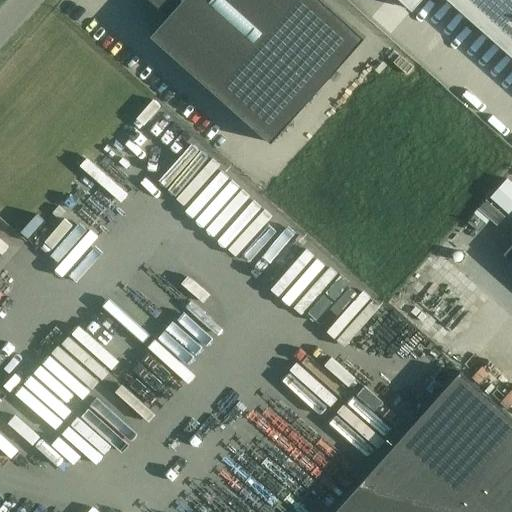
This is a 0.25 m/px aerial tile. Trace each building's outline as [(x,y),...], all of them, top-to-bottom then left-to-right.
[(150,36),(271,143),(364,38),(321,0),(148,0),(167,17),(150,36)] [(511,0),(400,0),(411,10),(420,0),(448,0),(511,56),(511,0)] [(511,182),(506,178),(490,196),(508,212),(511,207),(511,182)] [(485,200),(478,208),(496,225),(503,217),(485,200)] [(359,485),(334,511),(511,511),(511,417),(460,371),(359,485)]
